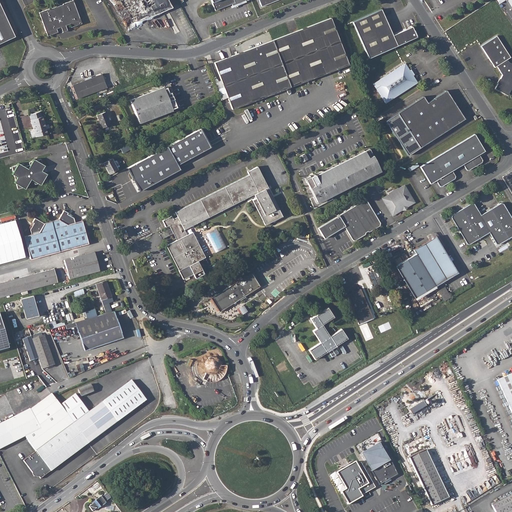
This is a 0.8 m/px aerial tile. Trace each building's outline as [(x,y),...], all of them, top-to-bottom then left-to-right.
[(50,9),(39,12),(47,33),(51,35),(58,32),(57,29),(61,27),(63,32),(68,30),(66,25),(71,24),(72,28),(80,25),(81,21),(73,0),(64,4),(50,9)] [(167,0),(110,0),(128,32),(172,7),(167,0)] [(210,0),(215,11),(231,4),(232,6),(234,5),(235,7),(241,4),(240,3),(247,0),(210,0)] [(0,42),(15,36),(0,4),(0,42)] [(392,35),(381,9),(353,21),(369,58),(416,37),(412,26),(392,35)] [(504,15),(498,18),(502,25),(508,21),(504,15)] [(330,18),(277,38),(294,85),(319,75),(318,72),(329,67),(331,71),(338,68),(341,67),(348,64),(330,18)] [(496,35),(480,46),(490,61),(506,51),(497,37),(496,35)] [(277,38),(272,40),(289,83),(290,87),(294,85),(277,38)] [(228,97),(232,109),(279,91),(277,87),(289,83),(272,40),(214,62),(223,84),(216,87),(219,95),(221,100),(228,97)] [(506,51),(490,61),(494,67),(496,66),(502,74),(500,79),(501,79),(499,84),(498,83),(495,89),(506,94),(509,93),(511,86),(511,63),(509,62),(507,59),(510,57),(506,51)] [(409,71),(404,63),(373,84),(386,103),(417,82),(412,74),(411,75),(409,71)] [(102,74),(73,85),(78,98),(108,88),(102,74)] [(169,81),(152,88),(154,91),(130,100),(139,123),(179,108),(169,81)] [(423,96),(397,113),(419,147),(464,118),(445,90),(427,102),(423,96)] [(211,101),(199,108),(201,112),(213,105),(211,101)] [(7,110),(0,111),(0,121),(9,119),(7,110)] [(41,116),(40,111),(29,114),(36,137),(47,133),(42,116),(41,116)] [(109,124),(104,112),(96,115),(102,127),(109,124)] [(149,156),(127,168),(136,184),(206,148),(204,144),(207,142),(199,129),(149,156)] [(474,134),(420,167),(430,184),(436,180),(439,185),(442,186),(454,178),(455,176),(452,170),(463,164),(466,169),(469,169),(481,162),(482,159),(479,154),(485,151),(474,134)] [(206,148),(136,184),(140,191),(177,171),(174,166),(177,165),(207,148),(206,148)] [(315,175),(309,177),(309,176),(302,180),(313,208),(332,199),(330,196),(380,171),(369,149),(315,176),(315,175)] [(305,154),(299,157),(302,162),(308,159),(305,154)] [(13,171),(12,174),(14,175),(15,180),(14,182),(16,184),(18,189),(23,187),(25,189),(26,187),(30,186),(29,183),(34,181),(35,184),(38,183),(40,185),(42,182),(45,182),(47,181),(45,176),(47,173),(44,172),(43,168),(44,165),(42,164),(41,158),(35,160),(33,159),(32,161),(29,162),(29,165),(24,166),(24,163),(20,164),(18,163),(17,165),(12,166),(13,170),(13,171)] [(116,167),(112,161),(111,158),(103,162),(109,174),(117,169),(116,167)] [(170,229),(167,230),(169,235),(173,233),(176,240),(166,246),(183,278),(193,273),(195,278),(202,274),(203,274),(197,261),(205,257),(192,232),(187,235),(184,229),(253,194),(255,198),(252,200),(265,225),(282,216),(257,167),(247,171),(249,175),(175,212),(177,216),(173,219),(171,216),(162,221),(165,227),(169,225),(170,229)] [(389,195),(382,199),(392,215),(403,209),(405,209),(406,207),(414,202),(404,185),(399,189),(398,188),(389,194),(389,195)] [(380,223),(366,199),(318,228),(324,238),(325,238),(344,226),(352,239),(355,240),(356,240),(364,234),(365,232),(367,231),(370,231),(379,226),(380,223)] [(451,217),(458,228),(460,228),(461,230),(461,233),(467,243),(469,244),(477,239),(477,237),(479,236),(481,237),(489,232),(496,243),(498,244),(506,239),(506,237),(508,236),(510,236),(511,235),(511,218),(503,204),(500,203),(493,208),(493,210),(491,211),(488,210),(481,215),(474,204),(471,203),(463,208),(463,210),(461,211),(459,210),(452,215),(451,217)] [(24,236),(30,259),(89,244),(82,220),(75,222),(73,217),(67,214),(68,212),(63,210),(58,219),(44,223),(35,218),(32,222),(34,223),(30,230),(31,234),(24,236)] [(413,250),(415,253),(396,264),(416,297),(435,286),(457,273),(435,236),(413,250)] [(94,253),(64,261),(69,278),(99,270),(94,253)] [(54,269),(0,282),(0,296),(57,281),(54,269)] [(254,280),(253,278),(254,277),(251,272),(210,298),(219,312),(260,286),(255,279),(254,280)] [(106,280),(96,284),(101,299),(111,296),(106,280)] [(360,288),(346,294),(358,323),(372,317),(360,288)] [(448,290),(441,292),(444,299),(450,297),(448,290)] [(21,299),(26,319),(38,316),(33,295),(21,299)] [(239,307),(242,313),(247,311),(244,304),(239,307)] [(327,352),(328,351),(335,347),(336,346),(336,345),(347,338),(341,328),(329,336),(322,324),(334,317),(328,307),(310,318),(316,328),(312,331),(320,342),(309,350),(315,359),(327,352)] [(85,311),(87,318),(97,315),(95,309),(85,311)] [(67,324),(65,324),(66,329),(76,326),(84,350),(122,337),(114,311),(97,315),(87,318),(67,324)] [(0,316),(0,351),(9,349),(0,316)] [(44,335),(32,339),(31,336),(27,338),(22,339),(30,362),(38,359),(42,369),(54,365),(44,335)] [(205,362),(204,363),(204,364),(204,365),(204,367),(204,369),(205,371),(206,372),(203,379),(205,380),(207,381),(211,381),(215,380),(217,380),(220,378),(224,377),(227,371),(228,365),(219,366),(218,364),(218,363),(217,361),(216,360),(214,359),(212,359),(210,359),(208,359),(207,360),(206,361),(205,362)] [(511,373),(497,380),(511,414),(511,373)] [(74,394),(60,405),(88,443),(146,400),(131,380),(101,402),(88,411),(74,394)] [(90,384),(78,389),(81,396),(93,391),(90,384)] [(0,423),(0,448),(25,436),(36,451),(23,460),(34,474),(36,475),(37,474),(40,478),(50,471),(88,443),(60,405),(53,395),(51,393),(30,408),(0,423)] [(424,401),(410,409),(413,414),(427,406),(424,401)] [(372,446),(339,468),(347,481),(351,478),(357,478),(357,474),(380,459),(372,446)] [(427,450),(409,458),(432,505),(445,499),(449,497),(427,450)] [(111,497),(107,493),(104,495),(103,494),(91,503),(92,504),(89,506),(92,510),(95,508),(96,509),(108,500),(107,499),(111,497)] [(511,511),(511,493),(491,505),(495,511),(511,511)]
